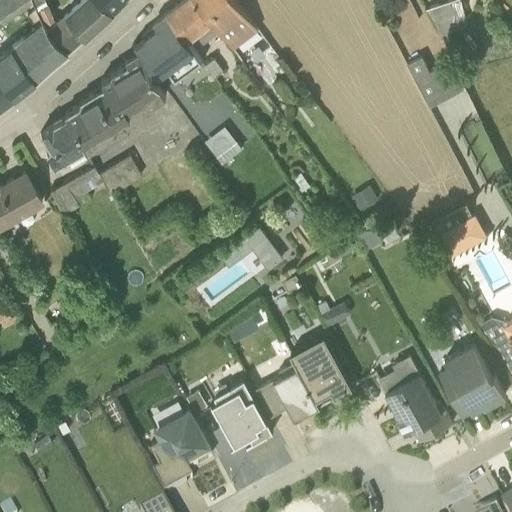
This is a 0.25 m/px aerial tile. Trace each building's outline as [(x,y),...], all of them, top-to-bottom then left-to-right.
[(0,0),(0,18),(2,21),(33,1),(32,0),(0,0)] [(44,0),(32,0),(33,1),(36,7),(37,6),(44,22),(53,18),(44,0)] [(79,0),(46,30),(65,52),(109,12),(96,0),(79,0)] [(96,0),(109,12),(120,0),(96,0)] [(202,44),(218,31),(195,0),(181,0),(166,12),(187,42),(195,35),(202,44)] [(257,31),(233,0),(195,0),(232,49),(257,31)] [(466,27),(463,10),(460,0),(450,0),(438,4),(426,8),(441,36),(466,27)] [(200,62),(166,12),(145,33),(147,35),(144,37),(173,81),(200,62)] [(46,30),(41,19),(0,49),(0,79),(10,94),(65,52),(46,30)] [(419,55),(404,62),(428,107),(464,88),(449,61),(428,71),(419,55)] [(222,72),(213,59),(204,66),(213,79),(222,72)] [(152,100),(131,65),(128,63),(108,75),(109,76),(101,81),(100,84),(102,87),(78,102),(77,106),(65,113),(64,117),(82,150),(126,123),(125,121),(132,116),(133,113),(152,100)] [(0,100),(10,94),(0,79),(0,100)] [(64,117),(40,132),(48,148),(43,152),(53,167),(65,159),(70,167),(86,158),(64,117)] [(207,138),(223,162),(244,148),(227,124),(207,138)] [(96,174),(108,194),(140,175),(128,155),(96,174)] [(0,225),(43,202),(23,166),(0,178),(0,225)] [(101,183),(92,166),(49,191),(63,214),(90,199),(90,198),(86,191),(101,183)] [(464,206),(431,225),(450,259),(487,238),(474,215),(471,217),(464,206)] [(251,250),(267,271),(282,260),(258,228),(219,257),(227,268),(251,250)] [(282,285),(286,294),(299,287),(294,277),(282,285)] [(325,303),(316,308),(326,327),(349,316),(343,304),(329,311),(325,303)] [(477,327),(511,380),(511,315),(511,316),(511,317),(511,319),(502,325),(498,321),(490,319),(477,327)] [(251,319),(227,333),(233,343),(258,329),(251,319)] [(352,388),(323,336),(290,354),(294,363),(318,407),(352,388)] [(461,419),(483,407),(484,409),(505,397),(493,375),(490,376),(472,343),(442,360),(447,368),(437,375),(461,419)] [(293,421),(318,407),(294,362),(277,371),(279,377),(254,391),(269,419),(287,409),(293,421)] [(418,375),(385,394),(398,419),(396,420),(404,435),(412,431),(418,443),(450,425),(439,403),(435,405),(418,375)] [(224,382),(210,390),(216,401),(212,403),(234,444),(249,437),(252,442),(272,432),(244,380),(227,389),(224,382)] [(205,407),(197,392),(185,398),(193,413),(205,407)] [(208,445),(189,408),(152,428),(159,440),(148,447),(159,467),(152,471),(164,491),(191,477),(187,468),(211,455),(206,446),(208,445)] [(511,511),(511,490),(499,497),(507,511),(511,511)] [(168,511),(163,501),(141,511),(168,511)] [(500,511),(495,501),(475,511),(500,511)]
